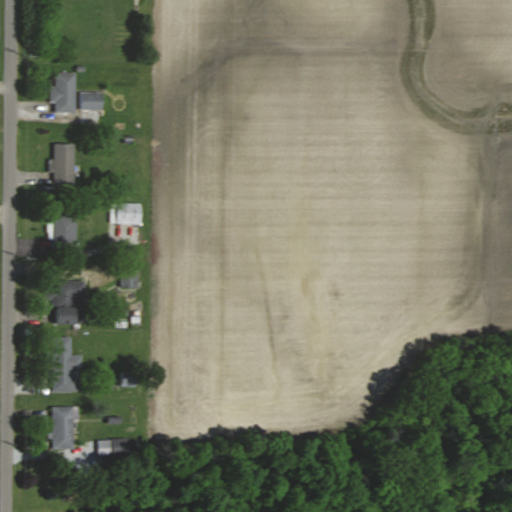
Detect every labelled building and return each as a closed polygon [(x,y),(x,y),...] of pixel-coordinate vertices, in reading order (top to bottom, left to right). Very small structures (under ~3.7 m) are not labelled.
[(73,72),(53,73),(53,86),(48,87),(48,104),(53,103),(53,114),(74,114),(73,72)] [(78,92),(78,120),(98,120),(99,93),(78,92)] [(52,144),(51,159),(49,159),(48,181),(72,181),(72,144),(52,144)] [(109,222),(138,223),(139,203),(109,202),(109,222)] [(74,241),(75,214),(46,213),(45,240),(74,241)] [(136,286),(136,266),(119,265),(118,286),(136,286)] [(69,290),(73,290),(73,279),(51,280),(51,291),(44,291),(45,300),(69,300),(69,290)] [(72,305),(53,306),(53,323),(72,323),(72,305)] [(69,336),(51,336),(50,391),(78,391),(78,354),(69,354),(69,336)] [(50,406),(49,450),(74,450),(74,406),(50,406)]
